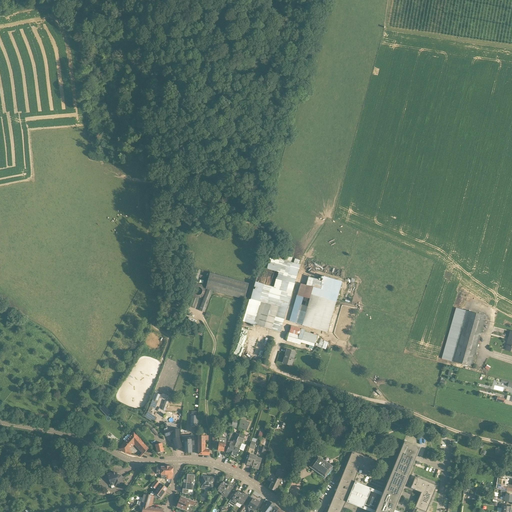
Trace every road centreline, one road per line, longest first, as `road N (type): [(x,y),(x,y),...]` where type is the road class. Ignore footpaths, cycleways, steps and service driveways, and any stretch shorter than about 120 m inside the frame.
road 1 (track): [(511,447),(272,370),(284,326)]
road 2 (secondary): [(178,461),(137,463),(56,431)]
road 3 (secondary): [(178,461),(220,464),(290,511)]
